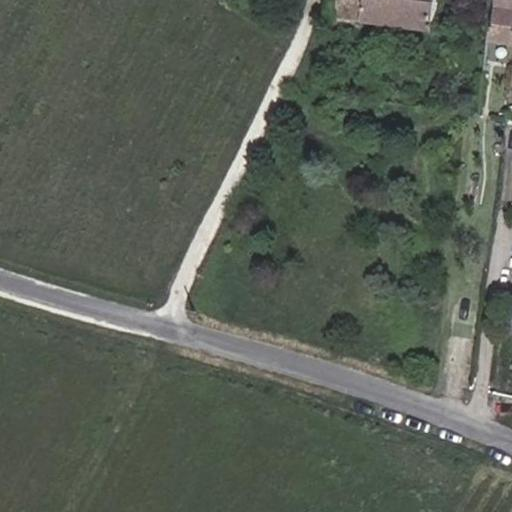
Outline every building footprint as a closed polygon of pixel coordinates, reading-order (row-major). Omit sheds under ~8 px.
[(334,0),(331,28),(361,32),(364,0),(334,0)] [(364,0),(361,32),(431,42),(437,0),(364,0)] [(495,0),(490,51),(504,53),(509,0),(495,0)] [(449,395),(471,397),(477,319),(456,317),(449,395)] [(496,400),(511,402),(511,396),(511,369),(500,368),(496,400)]
